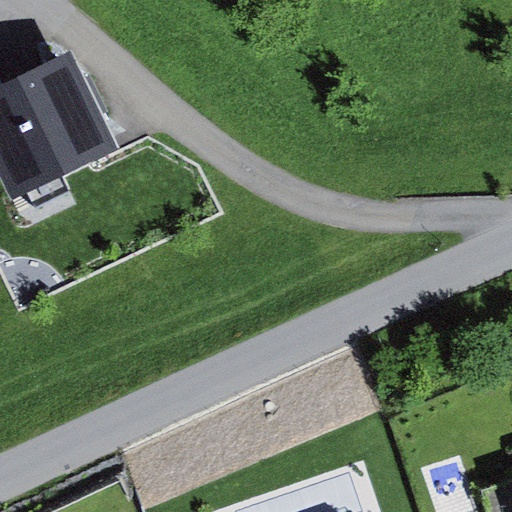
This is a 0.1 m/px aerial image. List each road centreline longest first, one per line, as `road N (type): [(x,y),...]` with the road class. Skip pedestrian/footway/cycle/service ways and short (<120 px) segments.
road 1 (track): [(10,0),(252,182),(332,209),(511,216)]
road 2 (tertiary): [(0,483),(511,247)]
